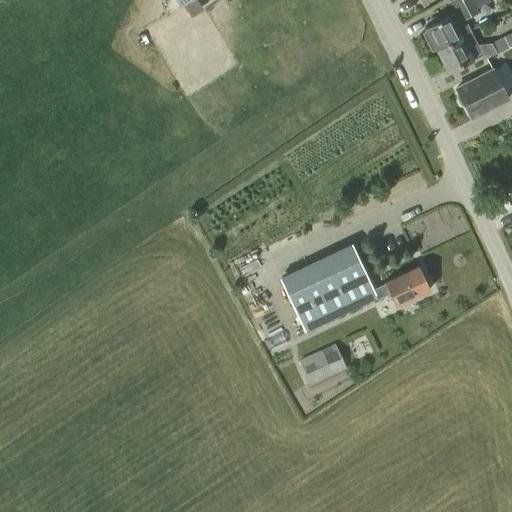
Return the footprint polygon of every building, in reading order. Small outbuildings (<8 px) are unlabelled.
[(432,51),(435,49),(467,33),(470,31),(464,19),(479,12),(473,0),(452,0),(449,2),(456,14),(451,17),(450,14),(424,28),(427,35),(425,36),(432,51)] [(467,33),(435,49),(447,73),(480,56),(482,60),(511,45),(511,32),(491,43),(477,45),(471,32),(470,31),(467,33)] [(464,106),(470,118),(507,99),(492,70),(455,89),(458,93),(456,97),(460,105),(464,106)] [(394,306),(429,290),(418,266),(373,289),(351,243),(278,278),(304,332),(376,297),(376,299),(388,293),(394,306)] [(299,361),(309,383),(345,367),(334,345),(299,361)]
